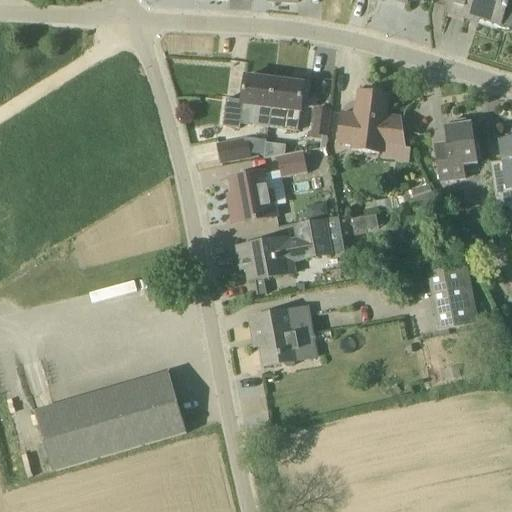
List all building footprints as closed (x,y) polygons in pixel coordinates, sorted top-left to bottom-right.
[(511,0),(451,0),(447,14),(467,20),(468,16),(504,27),(505,27),(507,27),(508,27),(510,26),(511,25),(511,24),(511,23),(511,0)] [(269,129),(275,82),(246,78),(242,107),(236,106),(237,102),(227,100),(223,128),(240,130),(241,126),(269,129)] [(304,85),(275,82),(269,129),(298,133),(304,85)] [(382,156),(381,162),(408,165),(411,151),(406,150),(402,120),(386,118),(389,96),(381,95),(382,90),(368,89),(368,93),(359,92),(356,117),(341,115),(337,145),(353,146),(352,152),(382,156)] [(331,113),(315,111),(312,135),(328,137),(331,113)] [(434,147),(440,185),(465,181),(463,168),(478,165),(477,161),(483,161),(480,145),(475,146),(472,125),(467,126),(466,121),(449,124),(450,129),(445,129),(448,150),(437,152),(436,147),(434,147)] [(191,128),(192,141),(216,139),(215,127),(191,128)] [(491,164),(490,164),(497,209),(511,207),(511,135),(505,137),(506,141),(499,142),(499,144),(500,143),(504,170),(493,172),(491,164)] [(246,142),(219,147),(222,163),(249,158),(246,142)] [(308,175),(306,163),(305,154),(278,158),(282,180),(308,175)] [(264,174),(230,180),(235,204),(229,205),(233,226),(255,222),(255,223),(273,220),(264,174)] [(434,199),(429,185),(403,194),(408,208),(434,199)] [(326,205),(305,208),(307,222),(328,219),(326,205)] [(367,228),(379,226),(377,216),(365,218),(367,228)] [(289,239),(237,249),(242,271),(247,270),(250,283),(295,275),(293,265),(334,258),(327,221),(294,227),(296,239),(289,241),(289,239)] [(479,230),(461,242),(470,256),(488,244),(479,230)] [(467,267),(428,275),(439,332),(479,324),(467,267)] [(304,285),(297,286),(298,294),(305,293),(304,285)] [(312,338),(308,310),(251,320),(254,339),(260,338),(266,368),(301,362),(297,341),(312,338)] [(170,374),(35,414),(53,474),(187,434),(170,374)]
